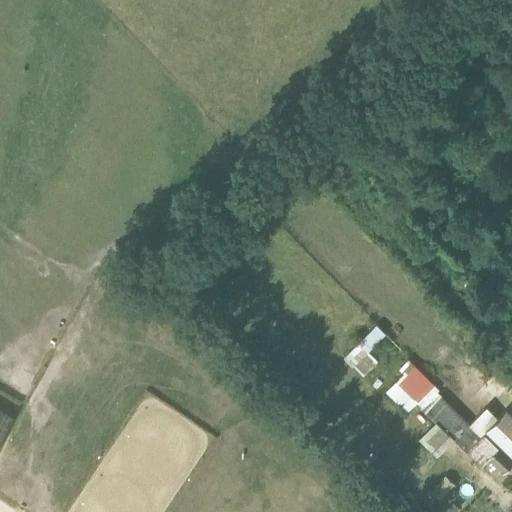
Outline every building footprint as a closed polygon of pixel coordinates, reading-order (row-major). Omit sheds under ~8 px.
[(511,313),(509,310),(495,325),(511,339),(511,337),(511,313)] [(353,366),(367,352),(385,334),(376,324),(343,357),(353,367),(353,366)] [(467,449),(481,436),(409,359),(401,367),(406,372),(398,380),(467,449)] [(511,412),(508,409),(487,430),(511,454),(511,412)] [(483,434),(481,436),(467,449),(465,451),(482,467),(490,458),(498,449),(483,434)] [(498,449),(490,458),(502,470),(511,461),(511,460),(500,448),(498,449)] [(430,491),(440,500),(454,484),(444,475),(430,491)]
